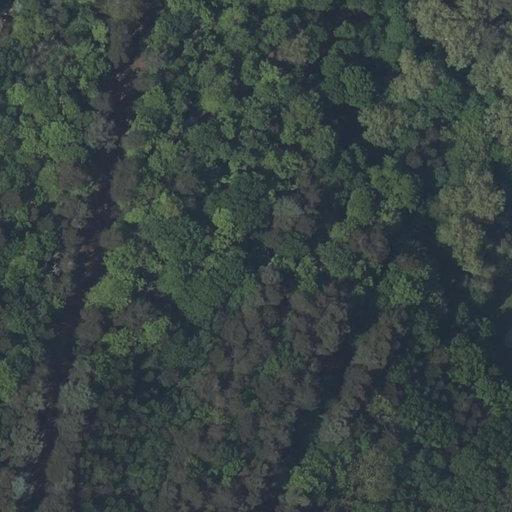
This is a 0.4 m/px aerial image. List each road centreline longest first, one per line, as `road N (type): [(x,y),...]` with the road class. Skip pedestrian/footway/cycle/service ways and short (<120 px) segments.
road 1 (unclassified): [(502,0),(257,511)]
road 2 (unclassified): [(16,511),(122,0)]
